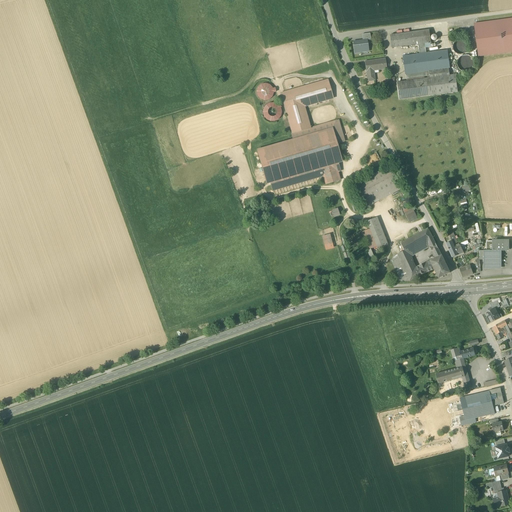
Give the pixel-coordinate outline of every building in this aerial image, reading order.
[(511,18),(474,24),(478,57),(511,52),(511,18)] [(391,48),(418,45),(425,44),(431,43),(429,30),(389,35),(391,48)] [(353,42),(355,52),(358,52),(358,53),(364,52),(364,51),(368,50),(366,40),(363,40),(353,42)] [(462,55),(465,53),(467,51),(468,48),(467,45),(465,42),(463,40),(460,40),(457,41),(454,43),(453,46),(453,49),(454,52),(456,54),(459,55),(462,55)] [(403,57),(405,74),(427,71),(449,68),(450,68),(447,51),(426,54),(420,55),(403,57)] [(468,72),(472,70),(474,68),(475,64),(474,61),(472,58),(469,56),(465,55),(462,56),(459,58),(458,62),(458,65),(459,69),(461,71),(465,72),(468,72)] [(365,62),(367,82),(375,81),(374,71),(374,70),(386,68),(385,59),(365,62)] [(428,77),(428,79),(450,76),(449,68),(427,71),(428,77)] [(406,80),(428,77),(427,71),(405,74),(406,80)] [(428,79),(426,79),(428,96),(458,92),(456,75),(450,76),(428,79)] [(300,105),(307,129),(311,128),(305,107),(333,99),(328,79),(281,93),(282,96),(323,84),(327,97),(300,105)] [(399,100),(428,96),(426,79),(396,83),(399,100)] [(272,96),(273,93),(276,92),(275,89),(272,89),(271,87),(268,85),(265,84),(262,85),(259,86),(257,89),(257,92),(257,95),(259,98),(261,100),(264,101),(268,100),(270,98),(272,96)] [(292,133),(307,129),(300,105),(327,97),(323,84),(282,96),(292,133)] [(272,103),(269,104),(270,108),(274,108),(277,111),(276,115),(273,117),(275,122),(279,119),(281,115),(281,110),(280,108),(281,107),(279,105),(278,105),(276,104),(272,103)] [(269,121),(275,122),(273,117),(270,117),(267,114),(268,111),(270,108),(269,104),(265,106),(263,109),(263,113),(263,116),(265,119),(269,121)] [(292,133),(293,135),(329,124),(337,122),(343,141),(334,143),(335,145),(345,142),(339,120),(311,128),(307,129),(292,133)] [(337,122),(329,124),(331,131),(334,143),(343,141),(337,122)] [(293,135),(295,141),(331,131),(329,124),(293,135)] [(334,143),(331,131),(295,141),(259,152),(268,182),(270,181),(334,163),(338,162),(340,161),(335,145),(334,143)] [(368,168),(377,165),(373,154),(364,157),(368,168)] [(335,167),(334,163),(270,181),(273,189),(324,175),(323,170),(335,167)] [(353,185),(364,208),(370,206),(367,202),(400,185),(390,166),(353,185)] [(334,178),(335,181),(339,180),(337,173),(335,167),(323,170),(324,175),(325,181),(334,178)] [(367,202),(370,206),(402,189),(400,185),(367,202)] [(411,206),(402,211),(409,223),(417,219),(411,206)] [(374,219),(385,247),(388,246),(377,218),(374,219)] [(374,219),(366,222),(369,229),(376,245),(376,247),(377,250),(385,247),(374,219)] [(369,248),(376,245),(369,229),(363,232),(369,248)] [(430,246),(431,247),(436,245),(428,229),(400,244),(403,251),(406,250),(410,256),(413,255),(413,256),(430,246)] [(368,250),(376,247),(376,245),(369,248),(363,232),(361,233),(364,240),(365,240),(368,250)] [(322,236),(324,245),(332,243),(330,234),(322,236)] [(452,258),(458,255),(454,246),(453,244),(452,241),(446,244),(448,248),(452,258)] [(493,251),(501,251),(508,251),(508,248),(508,242),(508,241),(500,241),(494,241),(493,241),(493,251)] [(460,244),(454,246),(458,255),(464,253),(461,246),(460,244)] [(441,255),(438,248),(433,250),(436,257),(437,257),(441,255)] [(415,269),(410,256),(406,250),(403,251),(397,254),(397,255),(409,281),(434,269),(431,261),(426,264),(426,263),(419,267),(415,269)] [(484,268),(498,268),(501,265),(501,251),(493,251),(486,251),(484,251),(484,260),(484,268)] [(402,281),(409,281),(397,255),(393,257),(392,260),(402,281)] [(434,269),(439,278),(450,273),(442,256),(438,258),(431,261),(434,269)] [(460,268),(463,277),(473,274),(470,265),(460,268)] [(498,316),(495,309),(494,309),(493,310),(491,311),(485,313),(490,323),(500,319),(499,319),(502,317),(501,314),(498,316)] [(492,327),(496,335),(501,332),(503,331),(502,328),(504,328),(503,327),(505,326),(507,325),(505,321),(492,327)] [(473,348),(461,352),(463,359),(475,356),(473,348)] [(460,360),(463,359),(461,352),(460,349),(458,350),(458,349),(451,351),(454,358),(456,357),(457,360),(457,361),(460,360)] [(465,377),(463,378),(463,379),(469,378),(463,359),(460,360),(463,367),(465,377)] [(465,377),(463,367),(457,369),(436,375),(439,385),(463,378),(465,377)] [(494,400),(495,406),(504,404),(500,388),(489,391),(490,391),(491,396),(496,394),(497,399),(496,399),(494,400)] [(464,416),(465,421),(475,419),(495,414),(493,406),(491,396),(490,391),(460,398),(464,416)] [(493,433),(496,432),(500,431),(503,430),(501,422),(491,424),(493,433)] [(495,441),(497,448),(505,446),(504,439),(495,441)] [(507,449),(506,445),(505,446),(497,448),(496,448),(496,451),(496,452),(496,455),(497,455),(498,459),(509,456),(508,453),(509,453),(508,449),(507,449)] [(496,471),(497,476),(499,475),(507,473),(506,469),(507,469),(506,465),(494,468),(495,472),(496,471)] [(499,475),(501,481),(509,479),(508,473),(507,473),(499,475)] [(493,487),(494,491),(502,490),(502,489),(500,481),(497,482),(493,483),(492,483),(493,487)] [(493,498),(495,508),(509,505),(506,491),(504,492),(498,493),(493,495),(493,498)]
